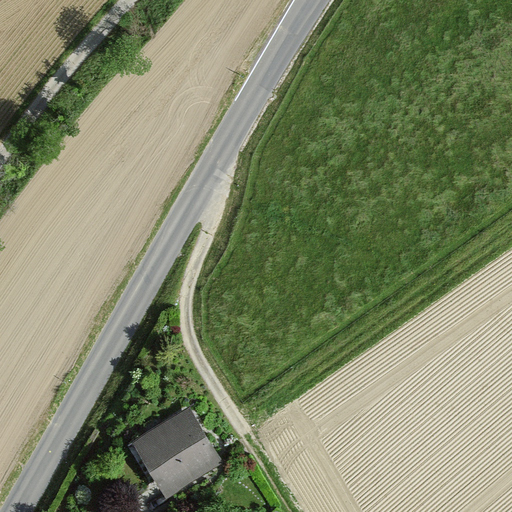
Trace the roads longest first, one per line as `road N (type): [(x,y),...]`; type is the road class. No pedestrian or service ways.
road 1 (tertiary): [(306,0),(12,511)]
road 2 (track): [(226,130),(208,215),(179,294),(179,331),(288,511)]
road 3 (unclassified): [(0,151),(124,0)]
